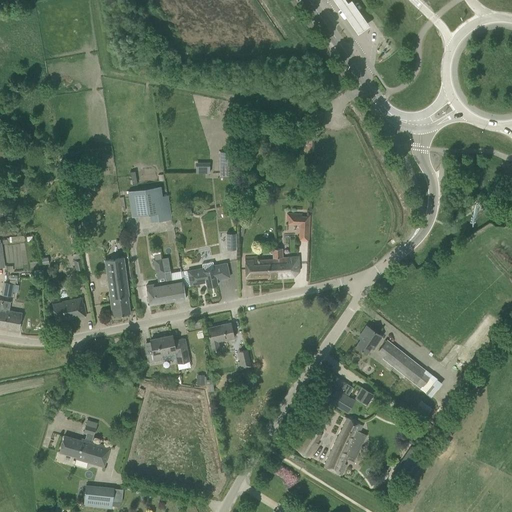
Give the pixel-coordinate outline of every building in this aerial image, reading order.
[(334,0),(358,34),(369,25),(351,0),(348,3),(346,0),(334,0)] [(234,173),(234,152),(220,152),(220,173),(234,173)] [(128,192),(132,217),(151,214),(152,219),(165,218),(160,187),(128,192)] [(309,240),(310,215),(307,214),(306,215),(302,215),(302,214),(286,213),(286,220),(287,220),(287,224),(299,225),(298,240),(309,240)] [(299,271),(298,257),(282,258),(282,249),(272,249),(272,259),(257,260),(257,257),(244,257),(245,269),(246,279),(267,278),(267,279),(293,278),(299,271)] [(125,276),(123,257),(105,260),(112,315),(130,313),(127,296),(128,296),(126,280),(128,280),(127,276),(125,276)] [(152,259),(153,267),(164,265),(162,258),(152,259)] [(73,260),(75,272),(82,270),(80,259),(73,260)] [(202,264),(203,268),(186,271),(189,285),(205,282),(206,287),(217,284),(217,280),(229,277),(226,263),(214,266),(213,261),(202,264)] [(157,284),(146,286),(147,295),(149,305),(167,302),(169,301),(185,299),(182,279),(166,282),(165,282),(157,284)] [(2,295),(11,296),(13,284),(4,283),(2,295)] [(52,304),(55,321),(70,318),(70,319),(86,316),(82,297),(67,299),(68,301),(52,304)] [(0,326),(18,330),(20,320),(21,312),(8,310),(9,301),(0,299),(0,326)] [(216,341),(234,337),(231,323),(206,328),(211,351),(218,350),(216,341)] [(360,333),(361,334),(363,335),(355,346),(366,354),(374,342),(376,344),(381,336),(366,325),(360,333)] [(153,353),(145,355),(147,363),(164,360),(163,355),(174,353),(175,357),(177,364),(189,361),(186,348),(184,339),(173,341),(171,335),(150,340),(152,350),(153,353)] [(384,356),(382,358),(421,388),(429,379),(424,375),(426,372),(425,370),(386,340),(377,351),(384,356)] [(239,350),(242,360),(238,361),(240,368),(251,366),(247,349),(239,350)] [(350,398),(340,392),(345,383),(335,377),(330,386),(328,385),(321,397),(330,402),(329,403),(334,405),(343,410),(350,398)] [(141,383),(137,396),(141,398),(143,394),(145,395),(148,385),(141,383)] [(367,405),(374,394),(362,386),(355,398),(367,405)] [(426,406),(422,415),(431,419),(435,410),(426,406)] [(405,407),(402,411),(412,417),(415,413),(405,407)] [(419,417),(414,423),(426,431),(430,424),(419,417)] [(346,461),(363,426),(356,422),(347,418),(330,452),(331,453),(329,458),(327,458),(323,467),(332,471),(341,475),(348,462),(346,461)] [(85,426),(94,428),(96,423),(86,420),(85,426)] [(297,451),(306,457),(320,435),(312,430),(302,445),(301,444),(297,451)] [(103,467),(109,447),(81,438),(80,441),(63,436),(59,451),(76,456),(75,459),(103,467)] [(409,449),(393,473),(400,477),(416,453),(409,449)] [(83,505),(93,506),(111,508),(113,489),(85,486),(83,505)]
